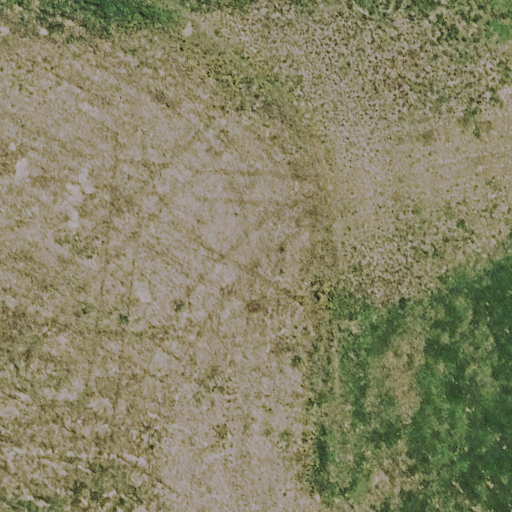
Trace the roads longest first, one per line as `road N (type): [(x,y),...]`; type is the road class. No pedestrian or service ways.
road 1 (unknown): [(511,502),(19,451)]
road 2 (primary): [(0,23),(25,72),(54,262),(19,451),(0,484)]
